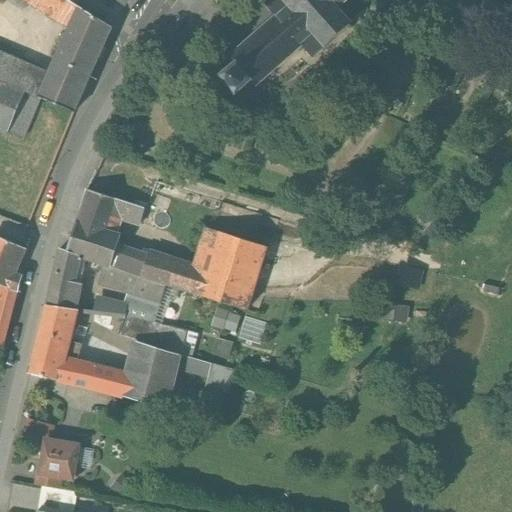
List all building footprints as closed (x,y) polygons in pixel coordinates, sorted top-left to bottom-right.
[(29,0),(6,0),(24,11),(28,5),(26,5),(29,0)] [(111,29),(65,0),(29,0),(26,5),(28,5),(69,31),(48,79),(82,94),(111,29)] [(270,0),(265,4),(277,18),(230,59),(235,65),(220,79),(235,97),(251,83),(255,88),(302,46),(313,58),(325,48),(346,29),(349,30),(351,29),(352,28),(353,26),(353,23),(363,14),(350,0),(270,0)] [(48,79),(0,57),(0,131),(8,135),(24,94),(60,111),(56,120),(65,124),(69,115),(73,116),(82,94),(48,79)] [(119,177),(97,170),(88,190),(112,198),(119,177)] [(112,198),(88,190),(82,208),(112,218),(144,225),(181,237),(186,222),(112,198)] [(223,204),(219,219),(252,229),(257,214),(223,204)] [(112,218),(82,208),(68,252),(68,253),(81,257),(80,258),(104,266),(112,269),(120,243),(122,237),(107,232),(112,218)] [(269,249),(208,229),(200,252),(213,256),(208,272),(120,243),(112,269),(138,277),(174,289),(248,312),(269,249)] [(25,250),(0,238),(0,286),(17,293),(21,278),(20,277),(19,275),(25,250)] [(68,252),(60,251),(47,307),(68,310),(69,309),(80,258),(81,257),(68,253),(68,252)] [(112,269),(104,266),(99,279),(106,284),(133,293),(138,277),(112,269)] [(120,305),(101,301),(100,313),(119,315),(120,305)] [(1,305),(0,305),(0,354),(0,355),(13,305),(2,302),(1,305)] [(68,310),(47,307),(30,375),(58,382),(63,361),(78,365),(82,347),(67,343),(71,328),(69,328),(73,310),(69,309),(68,310)] [(241,328),(242,312),(216,311),(216,327),(241,328)] [(142,321),(125,316),(118,337),(138,342),(142,321)] [(187,333),(142,321),(138,342),(138,343),(180,356),(187,333)] [(215,356),(234,357),(234,339),(216,338),(215,356)] [(180,356),(138,343),(129,378),(78,365),(63,361),(58,382),(123,398),(199,420),(213,366),(180,356)] [(54,427),(29,420),(24,441),(46,444),(47,443),(51,444),(54,427)] [(51,444),(47,443),(46,444),(41,476),(41,477),(61,481),(72,482),(78,479),(79,471),(75,466),(78,448),(51,444)] [(61,481),(41,477),(41,476),(38,475),(36,487),(60,491),(61,481)] [(75,511),(78,495),(42,489),(38,511),(75,511)]
